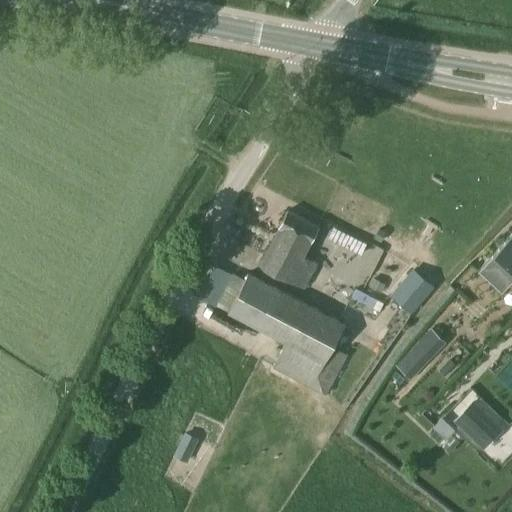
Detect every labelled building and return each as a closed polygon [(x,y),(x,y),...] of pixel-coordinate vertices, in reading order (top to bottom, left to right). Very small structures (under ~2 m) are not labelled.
[(259,266),(303,288),(316,261),(303,255),(317,225),(287,210),(278,227),(279,227),(259,266)] [(511,233),(478,269),(502,292),(511,281),(511,233)] [(413,267),(390,294),(411,313),(434,286),(413,267)] [(248,270),(227,312),(285,343),(272,367),(311,387),(328,354),(345,322),(248,270)] [(395,364),(410,378),(446,341),(431,327),(395,364)] [(486,445),(503,427),(473,398),(456,416),(486,445)] [(455,440),(462,432),(450,421),(443,429),(455,440)] [(173,455),(187,462),(198,437),(184,431),(173,455)]
